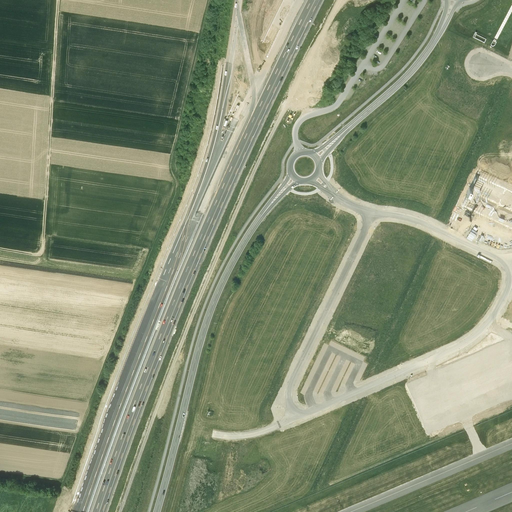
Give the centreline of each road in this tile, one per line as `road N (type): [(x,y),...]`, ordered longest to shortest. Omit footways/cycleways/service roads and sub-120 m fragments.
road 1 (motorway): [(95,511),(203,229),(312,0)]
road 2 (tertiary): [(156,511),(205,326),(227,272),(277,196)]
road 3 (motorway): [(297,0),(169,277)]
road 4 (track): [(57,0),(42,247),(0,248)]
road 5 (motorway): [(238,0),(217,132),(169,277)]
road 6 (motorway): [(169,277),(80,511)]
road 7 (tertiary): [(335,140),(400,83),(440,30)]
